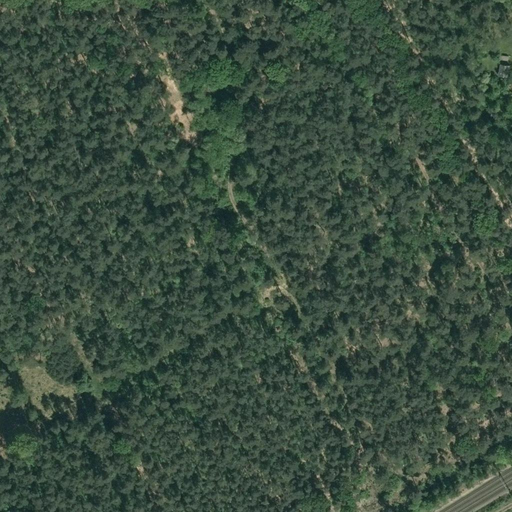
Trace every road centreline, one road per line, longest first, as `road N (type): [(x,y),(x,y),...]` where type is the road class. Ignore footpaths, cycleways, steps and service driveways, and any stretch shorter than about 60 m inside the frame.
road 1 (track): [(206,0),(225,33),(245,112),(247,135),(230,196),(397,472),(422,476),(511,424)]
road 2 (track): [(511,332),(320,0)]
road 3 (track): [(0,447),(94,394),(104,398),(169,511)]
